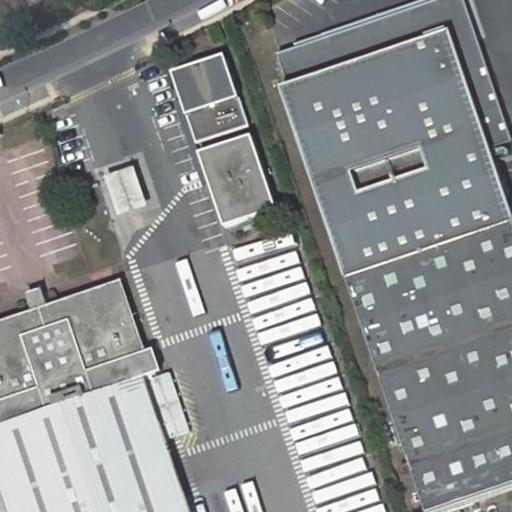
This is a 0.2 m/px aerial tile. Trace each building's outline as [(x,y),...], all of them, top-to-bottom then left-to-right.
[(511,154),(456,0),(444,0),(272,60),(284,92),(276,94),(421,511),(452,511),(511,491),(511,227),(502,199),(511,195),(511,154)] [(200,148),(256,128),(230,57),(174,77),(200,148)] [(250,135),(201,151),(226,225),(276,207),(250,135)] [(117,220),(154,209),(142,170),(105,182),(117,220)] [(128,250),(140,247),(131,217),(120,220),(128,250)] [(129,281),(0,325),(0,469),(14,511),(196,511),(149,375),(167,369),(159,349),(153,352),(129,281)] [(49,287),(32,292),(36,308),(53,303),(49,287)] [(382,511),(348,388),(303,401),(299,389),(339,378),(333,357),(316,362),(308,333),(270,344),(316,511),(382,511)]
